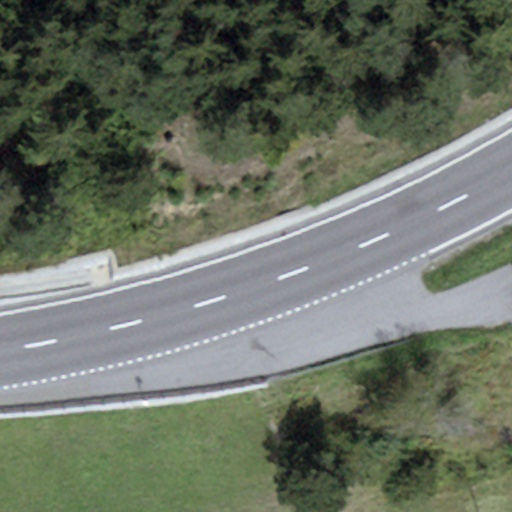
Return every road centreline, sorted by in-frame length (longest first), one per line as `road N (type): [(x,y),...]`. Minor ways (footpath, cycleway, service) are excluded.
road 1 (primary): [(270,287),(0,354)]
road 2 (primary): [(511,171),(270,287)]
road 3 (unclassified): [(270,287),(296,319),(372,327),(446,310),(511,281)]
